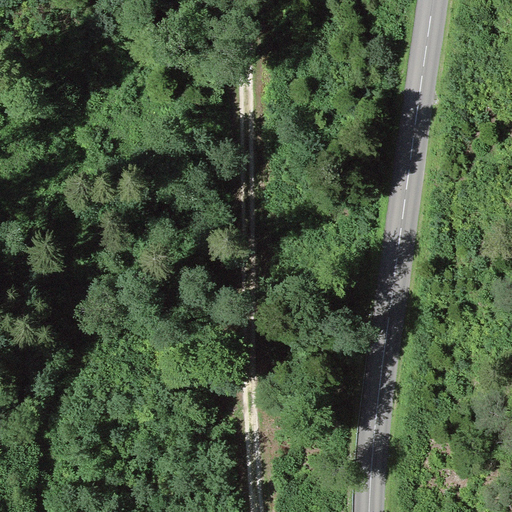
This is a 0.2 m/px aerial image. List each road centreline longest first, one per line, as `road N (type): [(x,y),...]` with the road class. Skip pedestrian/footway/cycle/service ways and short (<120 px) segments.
road 1 (tertiary): [(370,511),(368,469),(432,0)]
road 2 (track): [(259,0),(263,67),(246,328),(255,511)]
